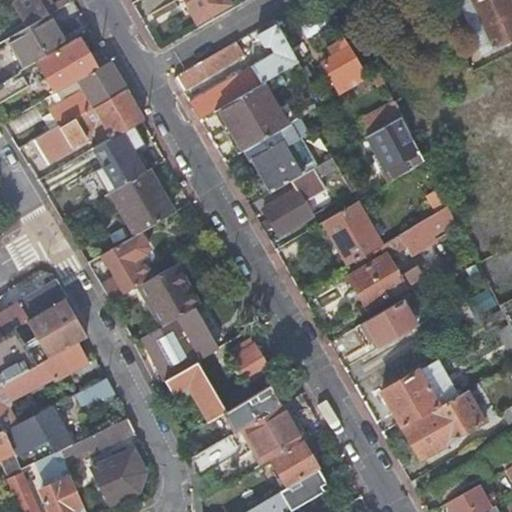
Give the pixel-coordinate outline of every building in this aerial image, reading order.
[(20,0),(12,5),(26,30),(48,17),(67,6),(64,0),(58,3),(53,7),(48,0),(20,0)] [(182,0),(184,2),(197,26),(232,6),(228,0),(182,0)] [(511,0),(458,0),(483,56),(511,42),(511,0)] [(18,56),(26,71),(38,64),(66,48),(56,32),(48,17),(26,30),(8,40),(18,56)] [(191,103),(201,120),(219,109),(262,84),(299,63),(274,21),(266,25),(268,29),(257,36),(264,46),(271,47),(273,50),(275,53),(191,103)] [(324,64),(341,94),(368,78),(346,40),(338,44),(329,49),(334,58),(324,64)] [(38,64),(56,95),(57,94),(79,81),(96,72),(93,65),(78,41),(66,48),(38,64)] [(245,56),(237,42),(176,78),(185,92),(245,56)] [(60,129),(126,92),(110,64),(96,72),(79,81),(85,92),(63,105),(51,112),(59,127),(60,129)] [(0,85),(0,103),(26,88),(19,75),(0,85)] [(79,81),(57,94),(63,105),(85,92),(79,81)] [(394,101),(402,117),(406,125),(411,134),(448,116),(439,98),(434,89),(431,82),(394,101)] [(231,130),(244,151),(247,149),(287,126),(281,115),(262,84),(219,109),(231,130)] [(440,86),(434,89),(439,98),(445,95),(440,86)] [(135,127),(144,122),(128,96),(126,92),(60,129),(59,127),(29,144),(33,150),(37,147),(47,165),(72,150),(72,149),(94,136),(100,146),(135,127)] [(360,121),(369,136),(402,117),(394,101),(360,121)] [(281,115),(287,126),(293,122),(299,119),(313,110),(311,107),(293,117),(289,110),(281,115)] [(412,155),(417,166),(425,161),(423,158),(413,139),(411,134),(406,125),(402,117),(369,136),(368,137),(386,169),(382,171),(386,177),(389,183),(409,171),(403,160),(412,155)] [(259,171),(272,193),(292,181),(302,175),(286,148),(302,139),(308,135),(299,119),(293,122),(287,126),(247,149),(259,171)] [(102,169),(114,191),(146,173),(135,154),(134,151),(145,144),(135,127),(100,146),(92,151),(102,169)] [(302,139),(286,148),(302,175),(318,166),(302,139)] [(446,161),(452,174),(482,159),(476,146),(446,161)] [(423,158),(425,161),(430,172),(444,165),(437,151),(423,158)] [(273,223),(280,236),(313,217),(305,203),(326,190),(321,182),(340,171),(333,158),(318,166),(302,175),(292,181),(297,190),(265,209),(273,223)] [(102,181),(109,194),(110,193),(114,191),(102,169),(97,172),(102,181)] [(342,175),(350,188),(358,183),(350,170),(342,175)] [(123,214),(136,237),(141,233),(174,215),(152,177),(149,171),(146,173),(114,191),(110,193),(123,214)] [(428,195),(437,211),(448,205),(439,189),(428,195)] [(336,243),(348,264),(356,259),(383,244),(358,201),(323,222),(336,243)] [(383,244),(356,259),(361,269),(350,276),(358,291),(369,308),(396,292),(423,276),(417,266),(399,276),(386,254),(405,243),(404,241),(409,237),(414,246),(456,222),(448,205),(437,211),(405,231),(383,244)] [(114,249),(101,257),(107,266),(109,265),(116,278),(101,286),(105,294),(111,303),(139,286),(154,278),(148,268),(143,258),(148,256),(150,249),(141,233),(136,237),(114,249)] [(479,267),(489,285),(501,309),(511,303),(511,265),(506,253),(479,267)] [(433,273),(437,280),(464,264),(461,260),(457,262),(454,257),(436,267),(438,270),(433,273)] [(152,307),(163,328),(196,309),(200,306),(187,284),(176,265),(154,278),(139,286),(152,307)] [(6,312),(0,316),(0,328),(6,338),(19,329),(28,324),(30,323),(65,302),(65,301),(68,299),(56,281),(18,305),(6,312)] [(376,340),(381,349),(418,327),(403,300),(356,327),(362,336),(367,345),(376,340)] [(6,338),(0,341),(0,387),(18,378),(79,344),(87,340),(89,339),(77,320),(65,302),(30,323),(28,324),(40,344),(32,349),(19,329),(6,338)] [(166,381),(198,362),(210,355),(220,350),(208,328),(196,309),(163,328),(144,339),(162,373),(166,381)] [(271,370),(256,345),(252,340),(244,344),(238,348),(241,353),(234,358),(249,384),(271,370)] [(89,362),(79,344),(18,378),(25,392),(54,376),(56,381),(75,370),(89,362)] [(198,362),(203,372),(215,365),(210,355),(198,362)] [(393,410),(404,427),(459,395),(439,361),(419,373),(417,371),(382,392),(383,393),(393,410)] [(194,407),(204,425),(223,414),(226,412),(203,372),(198,362),(166,381),(174,395),(184,389),(194,407)] [(115,394),(107,379),(84,391),(90,401),(115,394)] [(223,414),(235,435),(282,408),(275,395),(276,395),(274,390),(271,386),(226,412),(223,414)] [(459,395),(404,427),(413,443),(422,459),(486,422),(467,390),(459,395)] [(511,406),(503,412),(510,424),(511,423),(511,406)] [(52,408),(6,431),(15,452),(18,460),(22,469),(30,465),(22,454),(47,441),(54,454),(60,451),(71,445),(61,426),(52,408)] [(259,452),(266,464),(272,460),(303,442),(285,413),(282,408),(235,435),(193,459),(201,477),(254,443),(259,452)] [(137,436),(127,418),(71,445),(60,451),(68,469),(137,436)] [(6,431),(0,434),(0,459),(15,452),(6,431)] [(502,459),(507,468),(511,465),(511,439),(510,436),(479,454),(482,458),(435,486),(439,493),(442,499),(489,472),(487,468),(502,459)] [(280,472),(289,487),(319,470),(319,469),(310,454),(303,442),(272,460),(280,472)] [(68,469),(60,451),(54,454),(31,465),(41,490),(69,479),(71,478),(68,469)] [(124,455),(122,451),(109,456),(90,465),(108,505),(136,494),(143,473),(133,451),(124,455)] [(24,473),(22,469),(18,460),(12,464),(14,467),(12,469),(16,476),(9,480),(22,511),(38,511),(22,474),(24,473)] [(289,487),(247,511),(293,511),(293,510),(306,502),(309,500),(327,490),(326,489),(324,490),(321,486),(327,483),(319,470),(289,487)] [(81,506),(69,479),(41,490),(50,511),(72,511),(72,510),(81,506)] [(485,511),(496,506),(499,504),(492,493),(486,497),(479,485),(447,503),(452,511),(485,511)]
